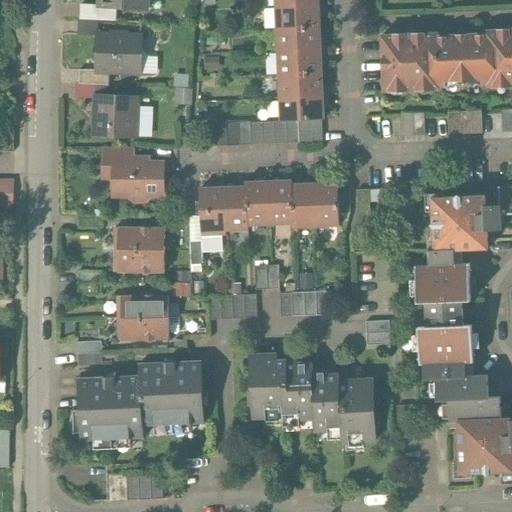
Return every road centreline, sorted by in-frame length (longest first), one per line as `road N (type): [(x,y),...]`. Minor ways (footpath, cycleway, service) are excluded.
road 1 (residential): [(37,511),(43,0)]
road 2 (residential): [(203,498),(203,479),(226,458),(222,338),(355,329),(355,317)]
road 3 (residential): [(511,504),(337,511)]
road 4 (residential): [(352,156),(190,165)]
road 5 (residential): [(511,150),(352,156)]
road 6 (residential): [(352,156),(347,0)]
